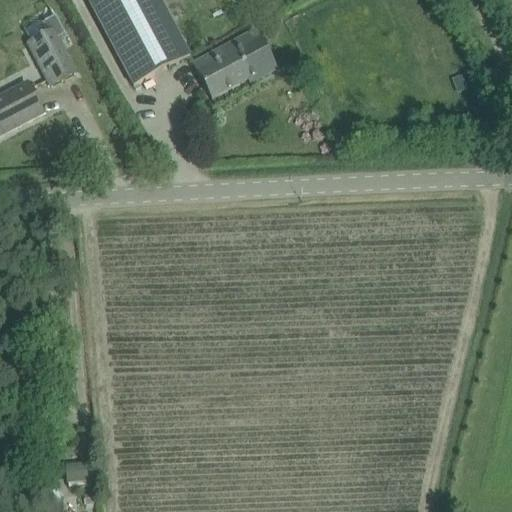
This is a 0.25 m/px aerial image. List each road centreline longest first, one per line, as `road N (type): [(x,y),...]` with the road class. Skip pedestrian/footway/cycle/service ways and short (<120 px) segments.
road 1 (unclassified): [(511,178),(0,208)]
road 2 (unknown): [(74,0),(193,196)]
